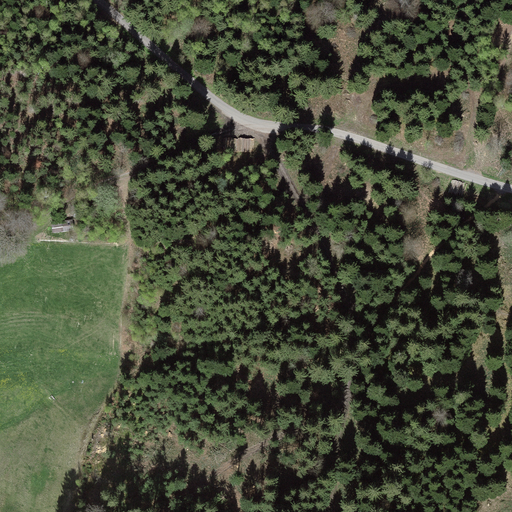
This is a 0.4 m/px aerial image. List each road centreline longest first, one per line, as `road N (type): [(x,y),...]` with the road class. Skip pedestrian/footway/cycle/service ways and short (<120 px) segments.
road 1 (unclassified): [(511,189),(329,130),(246,119),(97,0)]
road 2 (track): [(253,122),(200,137),(28,234)]
